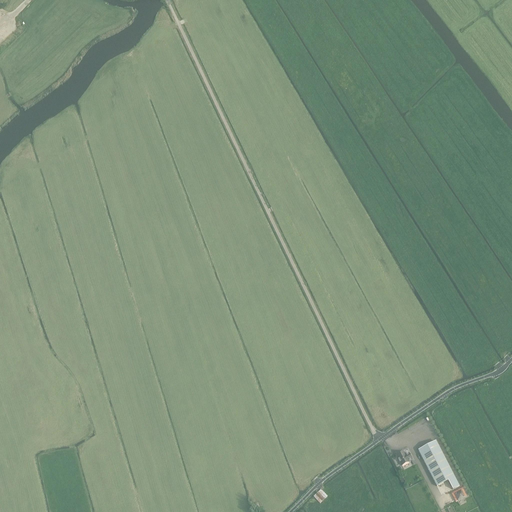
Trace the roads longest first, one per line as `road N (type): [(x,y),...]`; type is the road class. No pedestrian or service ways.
road 1 (unclassified): [(290,511),(378,439),(511,360)]
road 2 (track): [(190,18),(150,43),(147,72),(94,133),(0,189)]
